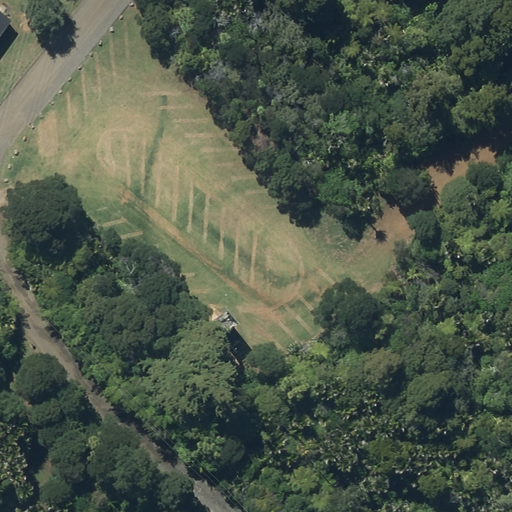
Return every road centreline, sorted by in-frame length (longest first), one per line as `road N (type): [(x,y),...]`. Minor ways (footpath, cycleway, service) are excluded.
road 1 (track): [(0,270),(80,386),(221,511)]
road 2 (track): [(107,0),(18,105),(0,140)]
